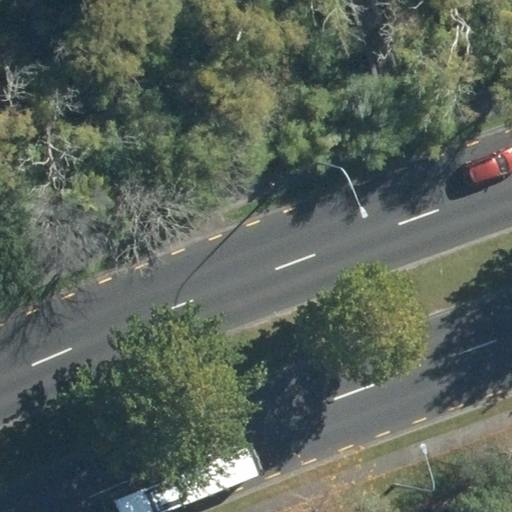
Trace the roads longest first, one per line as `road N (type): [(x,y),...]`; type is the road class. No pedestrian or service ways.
road 1 (primary): [(0,378),(348,234),(511,178)]
road 2 (primary): [(511,338),(57,511)]
